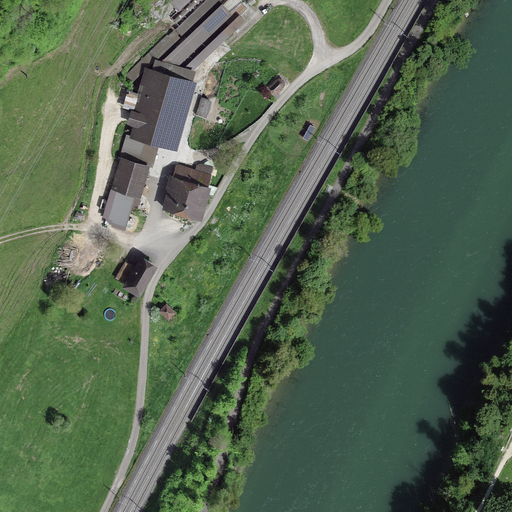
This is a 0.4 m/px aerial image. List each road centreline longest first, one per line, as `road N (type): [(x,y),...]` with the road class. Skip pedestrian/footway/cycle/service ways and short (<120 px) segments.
road 1 (residential): [(105,511),(138,410),(162,267),(204,222),(249,140),(296,83),(369,30),(387,0)]
road 2 (residential): [(436,0),(281,290),(203,511)]
